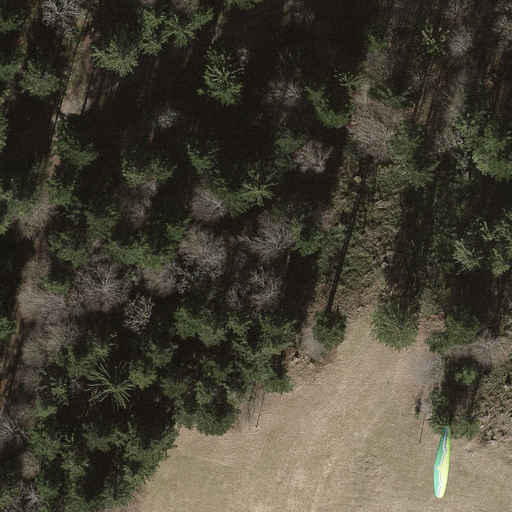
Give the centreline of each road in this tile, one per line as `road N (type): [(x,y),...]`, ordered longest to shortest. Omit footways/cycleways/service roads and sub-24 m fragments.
road 1 (track): [(70,111),(37,239),(6,425),(6,456),(24,511)]
road 2 (track): [(0,176),(99,87),(289,0)]
